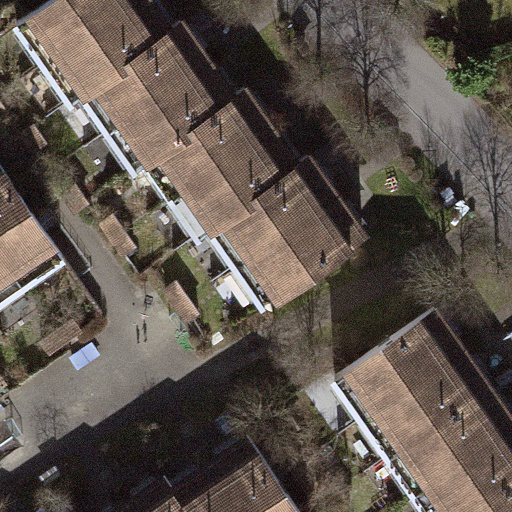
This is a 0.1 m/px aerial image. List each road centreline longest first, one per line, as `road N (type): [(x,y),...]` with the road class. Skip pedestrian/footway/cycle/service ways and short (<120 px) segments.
road 1 (residential): [(334,0),(511,181)]
road 2 (unknown): [(0,143),(102,280),(104,308)]
